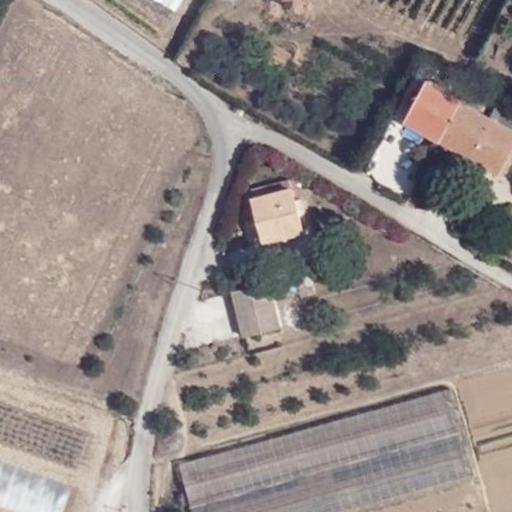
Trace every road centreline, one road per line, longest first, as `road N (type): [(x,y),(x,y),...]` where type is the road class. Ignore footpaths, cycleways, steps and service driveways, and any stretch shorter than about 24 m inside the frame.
road 1 (unclassified): [(65,0),(188,85),(227,128),(228,185),(149,424),(143,511)]
road 2 (track): [(172,74),(218,18),(302,39),(337,22),(437,42),(511,75)]
road 3 (track): [(0,448),(91,480),(107,423),(0,387)]
